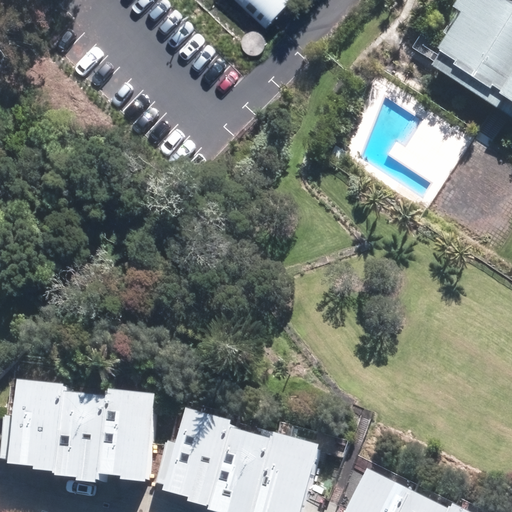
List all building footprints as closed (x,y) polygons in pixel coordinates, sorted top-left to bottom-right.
[(250,0),(277,25),(300,0),(250,0)] [(511,0),(494,0),(451,64),(511,105),(511,0)] [(244,45),(247,48),(251,50),(255,51),(259,50),(263,48),(265,45),(267,41),(267,37),(265,33),(263,29),(259,27),(255,27),(252,27),(248,28),(246,31),(244,34),(243,37),(243,41),(244,45)] [(140,470),(140,475),(165,476),(170,387),(125,384),(124,391),(83,388),(84,378),(33,375),(32,406),(14,405),(11,456),(53,459),(53,464),(74,465),(74,471),(120,474),(120,469),(140,470)] [(205,401),(204,405),(192,440),(182,436),(167,481),(221,498),(219,504),(243,511),(267,511),(268,509),(276,511),(316,511),(341,440),(291,424),(288,433),(251,421),(253,416),(205,401)] [(467,503),(384,463),(360,511),(505,511),(471,495),(467,503)]
